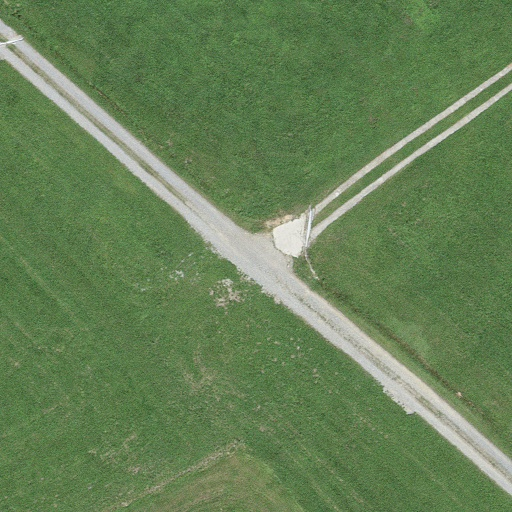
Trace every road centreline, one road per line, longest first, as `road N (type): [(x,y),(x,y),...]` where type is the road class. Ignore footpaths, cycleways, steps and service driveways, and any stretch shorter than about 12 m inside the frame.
road 1 (track): [(0,31),(511,483)]
road 2 (track): [(511,51),(257,258)]
